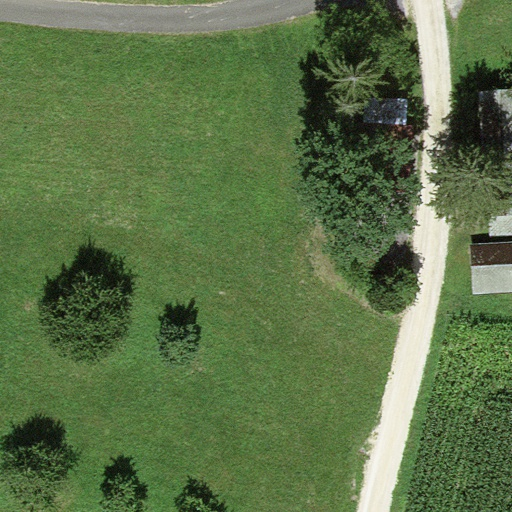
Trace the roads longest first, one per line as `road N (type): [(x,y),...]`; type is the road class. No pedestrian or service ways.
road 1 (track): [(422,0),(428,223),(407,363),(370,511)]
road 2 (track): [(0,3),(201,19),(279,0)]
